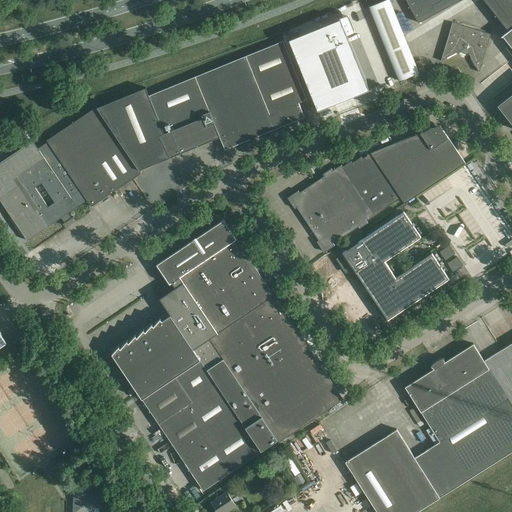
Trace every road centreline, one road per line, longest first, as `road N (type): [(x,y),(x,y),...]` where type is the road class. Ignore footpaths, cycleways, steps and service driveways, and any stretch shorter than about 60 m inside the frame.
road 1 (unclassified): [(232,178),(429,96),(460,103),(511,179)]
road 2 (unclassified): [(511,278),(362,364),(346,356),(282,260)]
road 3 (unclassified): [(166,511),(54,345),(40,301)]
road 4 (secondary): [(0,69),(230,0)]
road 5 (unclassified): [(40,301),(232,178)]
road 6 (secondary): [(133,0),(0,37)]
